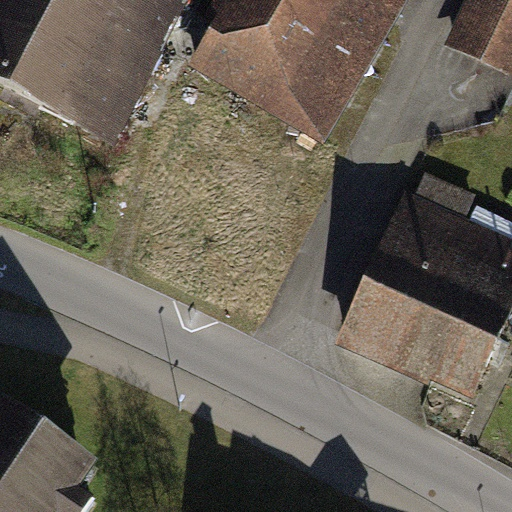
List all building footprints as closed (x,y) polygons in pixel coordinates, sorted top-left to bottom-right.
[(0,0),(0,87),(105,139),(150,52),(40,0),(0,0)] [(40,0),(150,52),(176,0),(40,0)] [(223,16),(192,68),(325,147),(412,0),(216,0),(211,9),(223,16)] [(511,0),(467,0),(446,45),(508,75),(511,67),(511,0)] [(511,239),(406,192),(336,345),(467,405),(511,307),(511,239)] [(0,511),(45,511),(82,460),(0,404),(0,511)]
